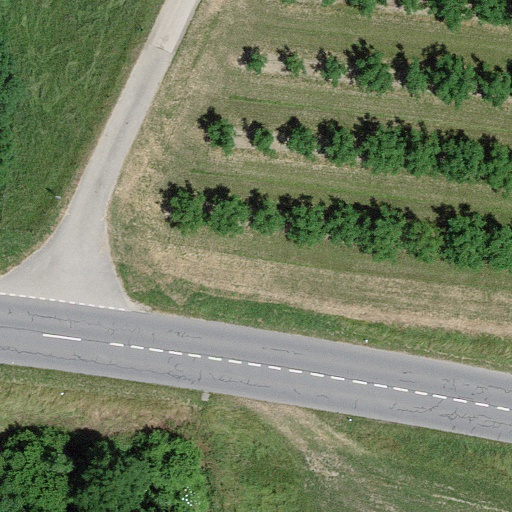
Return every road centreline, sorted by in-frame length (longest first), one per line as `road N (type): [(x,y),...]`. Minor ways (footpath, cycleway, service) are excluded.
road 1 (tertiary): [(0,330),(331,376),(511,411)]
road 2 (track): [(183,0),(36,334)]
